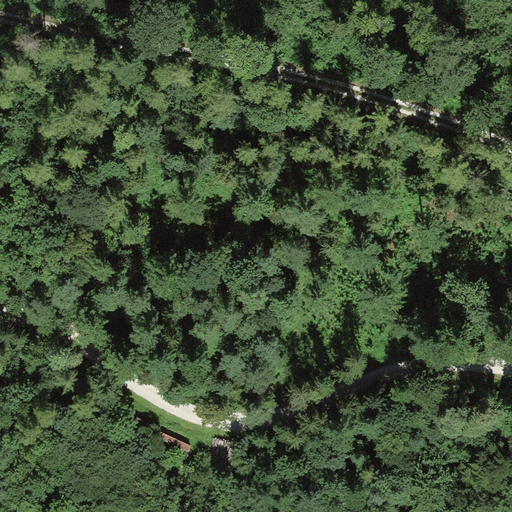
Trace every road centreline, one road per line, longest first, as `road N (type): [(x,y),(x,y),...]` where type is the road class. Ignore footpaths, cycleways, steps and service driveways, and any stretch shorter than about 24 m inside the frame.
road 1 (track): [(0,323),(47,318),(206,421),(279,415),(390,373),(511,376)]
road 2 (track): [(0,17),(348,90),(511,147)]
